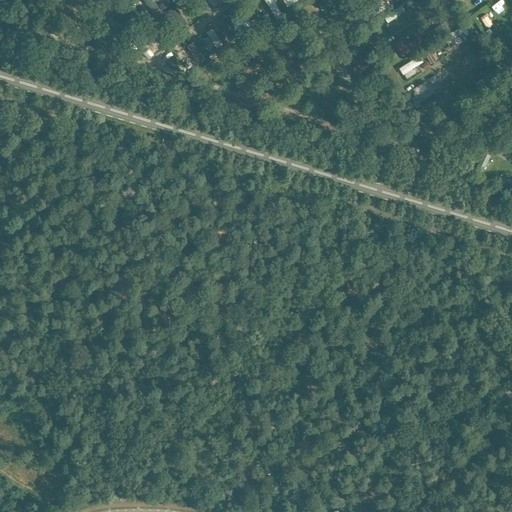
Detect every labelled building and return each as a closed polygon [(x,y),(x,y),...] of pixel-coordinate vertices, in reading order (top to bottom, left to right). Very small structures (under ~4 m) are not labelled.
[(90,0),(96,10),(108,3),(106,0),(90,0)] [(152,0),(143,0),(153,12),(158,8),(152,0)] [(200,0),(208,11),(213,8),(213,7),(207,0),(200,0)] [(273,0),(264,0),(275,17),(281,14),(273,0)] [(325,0),(319,4),(323,10),(340,0),(325,0)] [(383,1),(369,11),(373,17),(387,7),(383,1)] [(174,7),(168,11),(181,29),(182,29),(183,29),(186,26),(187,25),(174,7)] [(242,12),(236,16),(236,17),(243,27),(247,34),(253,30),(242,12)] [(123,25),(117,28),(122,36),(133,29),(125,16),(120,19),(123,25)] [(445,22),(430,31),(434,37),(449,28),(445,22)] [(466,24),(449,34),(452,39),(469,29),(466,24)] [(213,29),(207,33),(209,36),(214,45),(216,48),(222,44),(213,29)] [(138,36),(132,41),(147,58),(153,53),(141,39),(138,36)] [(401,39),(394,44),(398,50),(399,50),(403,56),(421,43),(421,41),(419,39),(417,37),(405,45),(401,39)] [(193,43),(187,47),(199,63),(205,59),(193,43)] [(482,44),(467,54),(470,59),(485,49),(482,44)] [(427,47),(422,50),(431,64),(436,60),(427,47)] [(419,56),(400,68),(403,74),(404,74),(412,69),(423,62),(419,56)] [(494,57),(489,62),(502,75),(507,70),(494,57)] [(372,58),(353,68),(357,75),(375,65),(372,58)] [(446,69),(446,70),(449,74),(450,75),(466,64),(462,58),(446,69)] [(392,69),(385,72),(393,91),(400,88),(392,69)] [(480,80),(475,83),(480,91),(485,88),(483,84),(486,82),(483,78),(480,80)] [(463,84),(457,88),(468,105),(474,101),(463,84)] [(415,97),(411,99),(415,105),(435,93),(431,87),(430,87),(415,97)] [(450,91),(435,101),(439,107),(454,97),(450,91)] [(389,96),(369,104),(372,111),(392,103),(389,96)] [(415,125),(409,129),(422,147),(428,143),(415,125)] [(483,152),(475,169),(482,173),(490,156),(483,152)] [(511,180),(496,175),(493,182),(511,188),(511,184),(511,180)]
